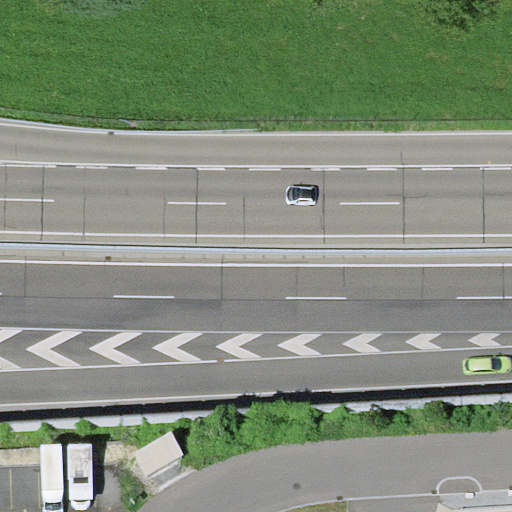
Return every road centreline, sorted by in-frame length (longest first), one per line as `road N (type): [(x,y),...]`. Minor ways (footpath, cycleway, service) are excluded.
road 1 (motorway): [(0,386),(511,362)]
road 2 (motorway): [(0,294),(511,297)]
road 3 (motorway): [(319,201),(0,147)]
road 4 (motorway): [(319,201),(0,196)]
road 5 (residential): [(511,453),(372,457),(219,499),(205,511)]
road 6 (motorway): [(511,200),(319,201)]
